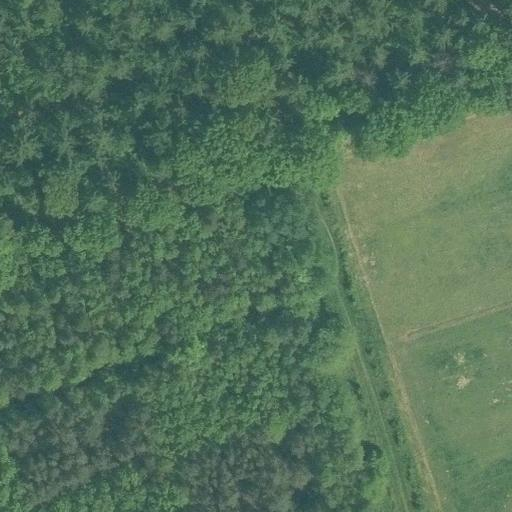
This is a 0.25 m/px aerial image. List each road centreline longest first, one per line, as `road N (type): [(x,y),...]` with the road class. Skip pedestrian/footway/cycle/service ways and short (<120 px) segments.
road 1 (track): [(0,403),(337,275),(265,28)]
road 2 (track): [(265,28),(0,119)]
road 3 (track): [(406,511),(337,275)]
